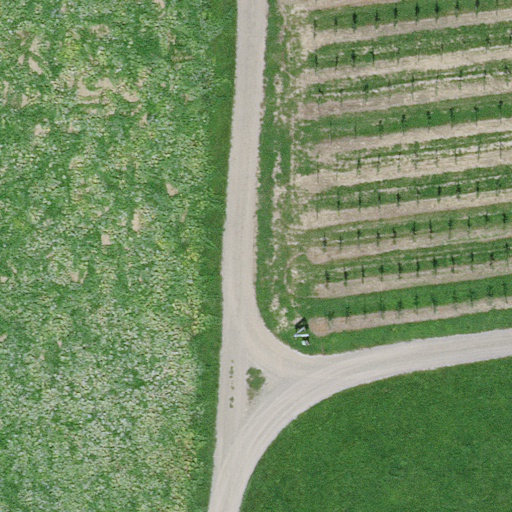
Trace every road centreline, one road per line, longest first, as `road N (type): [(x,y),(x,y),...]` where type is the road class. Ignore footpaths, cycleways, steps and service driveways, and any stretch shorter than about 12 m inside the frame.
road 1 (track): [(245,0),(242,300),(228,511)]
road 2 (track): [(511,346),(331,376),(259,428),(230,477)]
road 3 (track): [(331,376),(293,366),(259,338),(242,300)]
